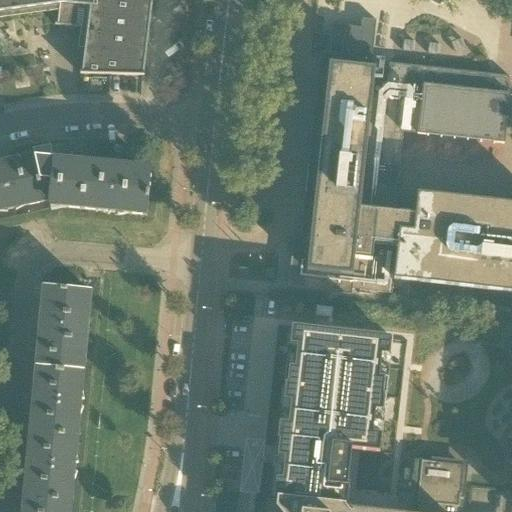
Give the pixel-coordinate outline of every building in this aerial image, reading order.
[(0,0),(0,12),(63,4),(91,7),(82,73),(81,73),(80,75),(144,77),(153,0),(0,0)] [(396,22),(398,0),(335,0),(329,58),(337,59),(334,91),(320,90),(312,156),(322,157),(316,209),(311,209),(310,217),(315,218),(313,237),(297,235),(291,286),(349,292),(349,290),(359,291),(359,294),(376,296),(376,293),(392,294),(393,280),(511,293),(511,206),(418,195),(416,216),(393,213),(402,132),(418,134),(418,135),(504,145),(510,95),(507,94),(509,77),(389,64),(387,85),(369,83),(375,32),(395,34),(397,22),(396,22)] [(82,211),(100,212),(110,213),(114,214),(117,214),(128,215),(147,217),(152,169),(128,166),(127,167),(124,167),(119,166),(87,163),(86,163),(63,160),(61,160),(54,160),(55,159),(53,158),(51,147),(50,146),(33,150),(34,156),(44,203),(49,202),(50,202),(52,211),(65,208),(65,209),(82,211)] [(0,211),(7,210),(8,211),(15,209),(20,208),(26,207),(44,203),(34,156),(10,161),(0,162),(0,211)] [(275,270),(266,269),(265,279),(274,280),(275,270)] [(22,511),(83,511),(103,302),(43,296),(22,511)] [(293,331),(275,495),(343,503),(349,449),(410,458),(422,348),(293,331)] [(449,511),(450,507),(459,508),(463,467),(422,462),(416,511),(348,511),(345,508),(345,507),(277,499),(276,508),(270,507),(269,511),(449,511)]
